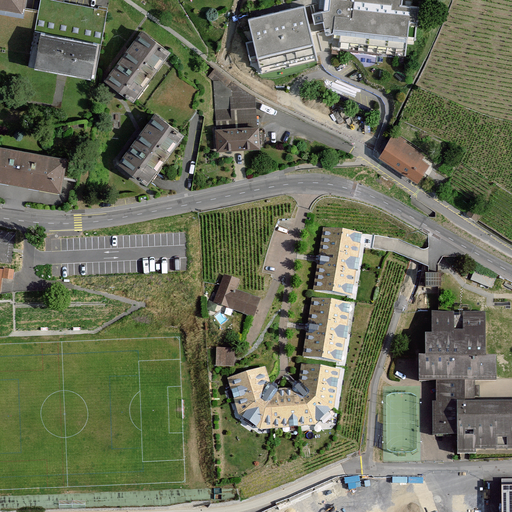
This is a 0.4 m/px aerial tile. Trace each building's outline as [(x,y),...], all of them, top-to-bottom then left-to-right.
[(25,0),(0,0),(0,9),(23,13),(25,0)] [(107,10),(54,0),(41,0),(29,66),(94,79),(107,10)] [(333,0),(333,16),(316,20),(317,28),(326,26),(328,33),(333,32),(334,37),(340,38),(340,45),(404,52),(405,44),(414,45),(417,9),(404,8),(404,0),(333,0)] [(305,7),(249,20),(262,73),(317,59),(305,7)] [(136,102),(172,52),(143,31),(107,80),(136,102)] [(257,97),(213,67),(209,74),(215,79),(219,151),(263,149),(260,130),(257,131),(257,97)] [(149,185),(185,136),(156,115),(120,164),(149,185)] [(424,155),(393,136),(379,158),(419,184),(430,166),(421,160),(424,155)] [(65,162),(0,150),(0,180),(60,192),(65,162)] [(360,234),(325,228),(315,287),(350,293),(360,234)] [(14,273),(0,271),(0,292),(0,293),(2,278),(13,279),(14,273)] [(427,273),(427,284),(442,285),(444,273),(436,273),(427,273)] [(475,274),(472,280),(492,288),(495,282),(475,274)] [(240,284),(227,279),(217,304),(256,319),(263,304),(236,294),(240,284)] [(350,304),(315,298),(305,357),(340,363),(350,304)] [(450,310),(431,310),(431,331),(424,331),(424,360),(416,360),(416,383),(433,383),(434,437),(456,436),(456,453),(475,453),(475,450),(511,449),(511,404),(469,405),(468,380),(494,380),(493,354),(480,354),(479,310),(463,310),(463,327),(450,327),(450,310)] [(216,348),(216,365),(234,365),(234,348),(216,348)] [(340,374),(305,368),(303,384),(296,392),(281,393),(270,387),(267,370),(231,379),(242,412),(264,428),(316,423),(335,408),(340,374)] [(435,511),(423,479),(368,501),(372,511),(435,511)] [(511,511),(511,479),(502,479),(501,511),(511,511)] [(340,482),(290,500),(294,511),(333,511),(349,507),(340,482)]
